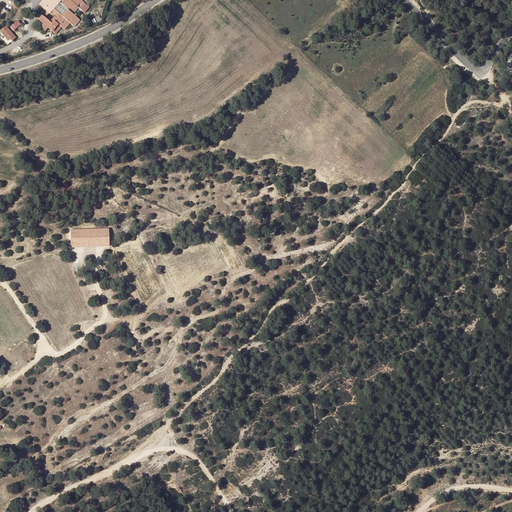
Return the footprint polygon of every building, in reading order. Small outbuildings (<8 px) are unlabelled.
[(43,0),(40,5),(45,10),(39,18),(43,22),(48,25),(49,24),(52,27),(55,29),(58,27),(60,28),(65,23),(68,25),(71,21),(75,24),(81,16),(74,10),(78,4),(76,3),(78,0),(43,0)] [(89,4),(84,0),(80,5),(85,9),(89,4)] [(17,24),(11,29),(14,32),(20,27),(17,24)] [(4,29),(1,33),(8,40),(10,38),(13,41),(15,38),(4,29)] [(109,246),(109,228),(70,229),(70,247),(109,246)]
